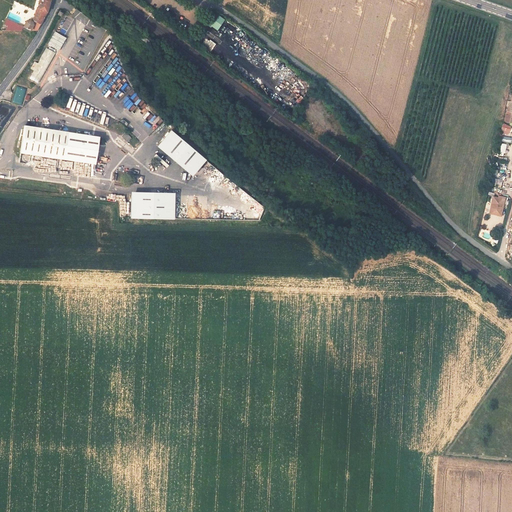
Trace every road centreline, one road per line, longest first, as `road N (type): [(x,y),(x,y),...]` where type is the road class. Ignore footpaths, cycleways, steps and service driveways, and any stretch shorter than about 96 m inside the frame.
road 1 (unclassified): [(511,270),(452,225),(359,115),(310,72),(198,0)]
road 2 (unknown): [(167,0),(347,144)]
road 3 (unknown): [(44,110),(48,90),(72,84),(133,119),(147,140),(146,171)]
